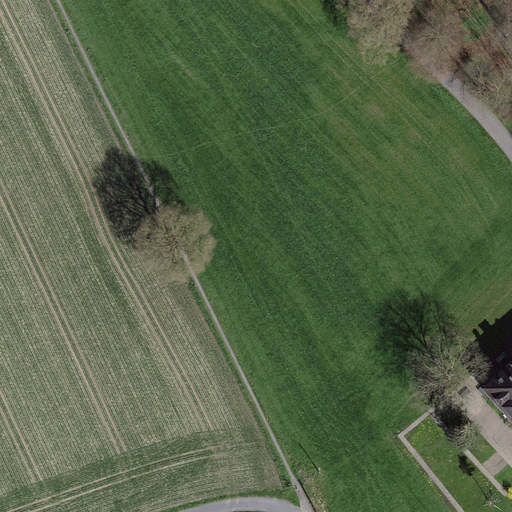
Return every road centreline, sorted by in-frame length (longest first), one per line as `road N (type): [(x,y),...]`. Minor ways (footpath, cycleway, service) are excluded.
road 1 (residential): [(371,0),(511,148)]
road 2 (track): [(161,511),(232,486),(294,491)]
